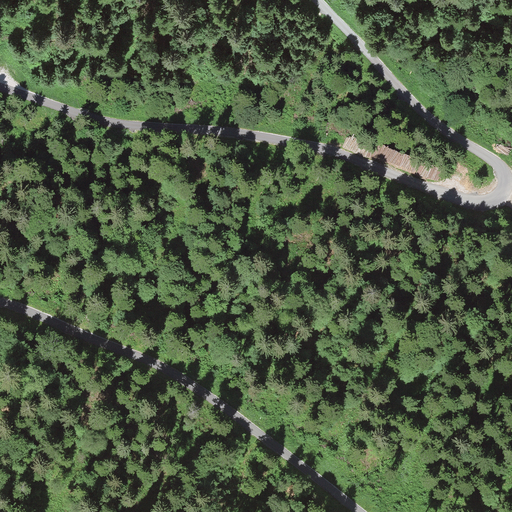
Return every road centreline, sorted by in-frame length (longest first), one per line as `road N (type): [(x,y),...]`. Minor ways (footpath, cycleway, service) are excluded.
road 1 (unclassified): [(316,0),(432,120),(497,163),(504,189),(485,202),(327,149),(100,119),(0,86)]
road 2 (unclassified): [(0,301),(164,368),(359,511)]
